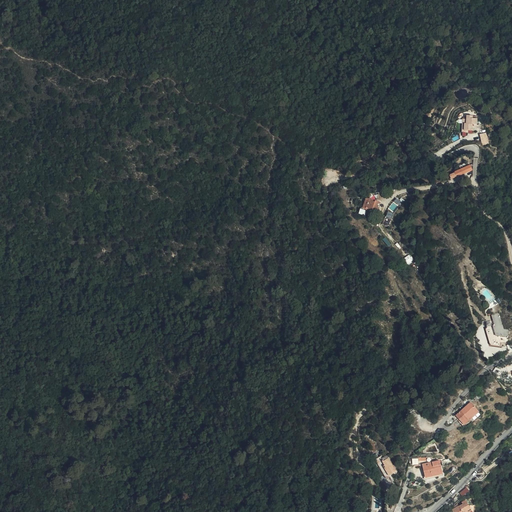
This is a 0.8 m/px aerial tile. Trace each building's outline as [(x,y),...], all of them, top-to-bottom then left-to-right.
[(456,122),(456,135),(464,135),(464,133),(467,133),(467,126),(470,125),(470,119),(465,120),(465,118),(460,118),(459,122),(456,122)] [(483,145),(490,143),(487,132),(480,134),(483,145)] [(466,166),(453,171),(455,175),(457,174),(458,175),(467,171),(466,166)] [(377,205),(364,198),(359,208),(362,210),(363,208),(374,213),(377,205)] [(388,220),(382,218),(380,224),(385,227),(388,220)] [(405,258),(409,264),(414,260),(411,254),(405,258)] [(511,326),(509,326),(501,311),(494,314),(496,318),(489,321),(491,326),(490,327),(495,344),(507,344),(507,340),(511,339),(511,326)] [(468,419),(469,420),(479,412),(471,402),(456,415),(463,423),(468,419)] [(380,460),(377,456),(371,460),(383,477),(393,471),(384,458),(380,460)] [(445,472),(443,459),(425,463),(428,476),(445,472)] [(460,491),(462,495),(470,491),(467,487),(460,491)] [(454,511),(473,511),(469,502),(465,504),(466,506),(461,508),(454,511)]
